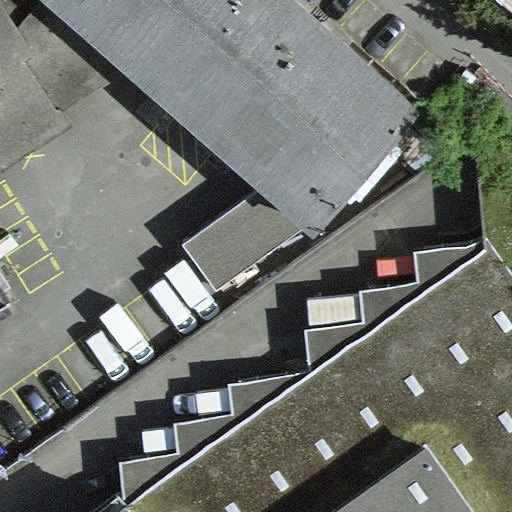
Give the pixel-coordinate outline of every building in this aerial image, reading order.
[(0,0),(0,162),(70,120),(61,102),(121,66),(41,0),(0,0)] [(433,101),(311,0),(41,0),(121,66),(259,181),(308,221),(322,233),(433,101)] [(259,181),(181,238),(215,287),(308,221),(259,181)] [(122,498),(104,511),(511,511),(511,269),(491,239),(418,245),(417,279),(362,285),(364,318),(306,327),(308,369),(230,378),(231,410),(173,420),(177,449),(121,457),(122,498)] [(0,311),(15,301),(0,279),(0,311)]
